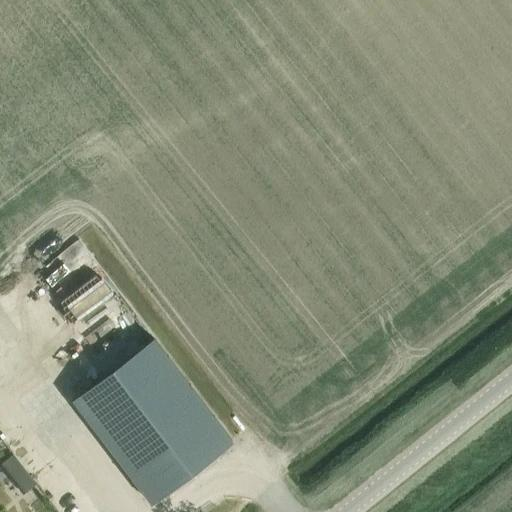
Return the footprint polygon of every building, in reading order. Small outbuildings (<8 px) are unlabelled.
[(10,293),(39,326),(67,301),(38,268),(10,293)] [(113,313),(68,347),(92,378),(137,344),(113,313)] [(153,337),(71,399),(142,491),(151,503),(187,476),(233,441),(231,439),(153,337)] [(40,461),(27,472),(41,487),(53,477),(40,461)] [(25,492),(35,484),(23,469),(13,478),(25,492)]
